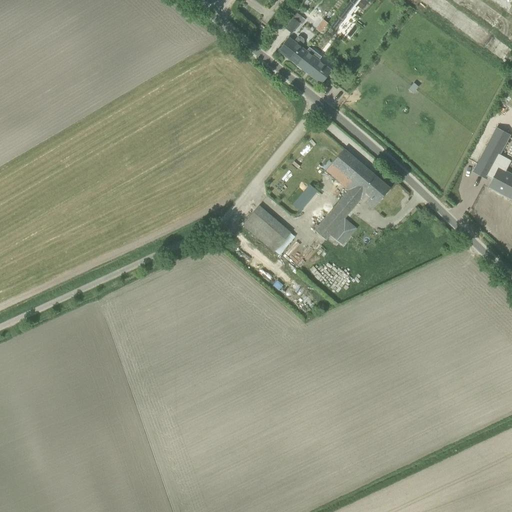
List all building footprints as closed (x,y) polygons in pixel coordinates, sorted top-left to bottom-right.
[(334,30),(357,0),(349,0),(329,26),(334,30)] [(320,31),(327,23),(317,16),(311,23),(320,31)] [(285,28),(286,29),(292,33),(300,23),(293,18),(285,28)] [(278,51),(296,65),(307,51),(301,47),(305,42),(304,39),(301,36),(297,37),(294,41),(289,37),(278,51)] [(296,65),(321,84),(332,71),(307,51),(296,65)] [(491,178),(487,185),(510,198),(511,193),(511,180),(501,174),(505,168),(493,162),(508,134),(494,127),(471,170),(485,178),(486,176),(491,178)] [(314,231),(326,240),(350,211),(360,199),(372,209),(377,203),(390,188),(344,149),(326,170),(349,190),(318,226),(316,224),(314,227),(316,228),(314,231)] [(290,233),(267,214),(258,206),(243,224),(275,251),(290,233)]
